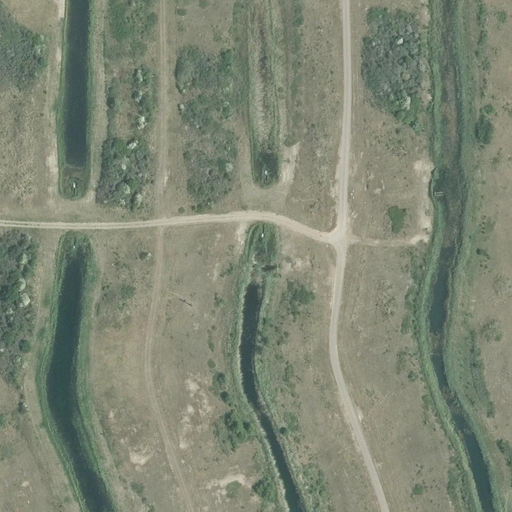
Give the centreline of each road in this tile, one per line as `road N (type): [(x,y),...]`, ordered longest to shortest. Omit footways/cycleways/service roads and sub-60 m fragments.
road 1 (track): [(189,511),(146,386),(161,249),(163,0)]
road 2 (unclassified): [(383,511),(331,333),(345,151),(345,0)]
road 3 (track): [(0,224),(260,214),(339,244)]
